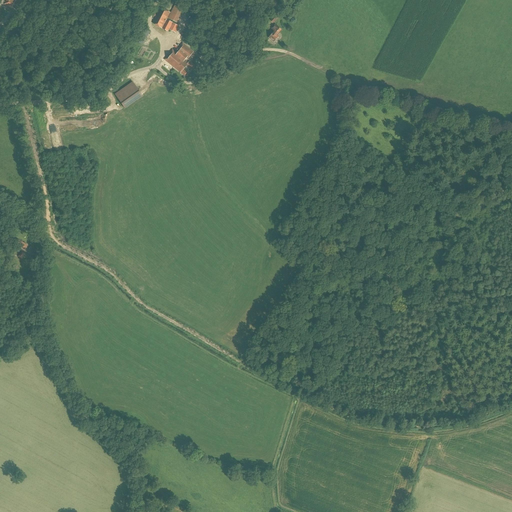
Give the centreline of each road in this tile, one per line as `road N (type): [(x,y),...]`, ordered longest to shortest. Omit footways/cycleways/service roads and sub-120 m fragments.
road 1 (unclassified): [(133,511),(137,468),(82,413),(43,329),(38,231),(0,202)]
road 2 (track): [(209,0),(329,76),(434,105)]
